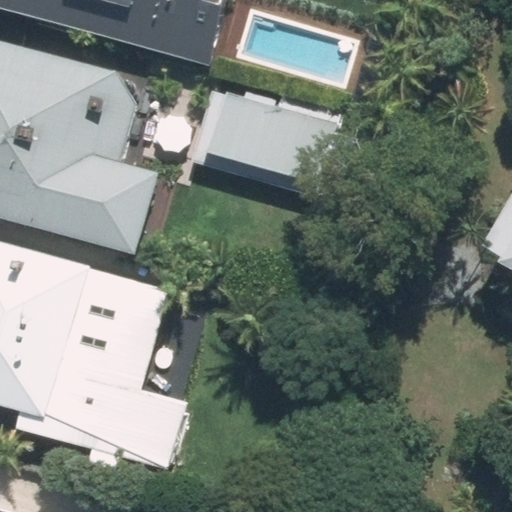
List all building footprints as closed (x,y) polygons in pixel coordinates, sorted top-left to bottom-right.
[(3,0),(208,58),(228,64),(246,1),(243,0),(3,0)] [(174,167),(132,156),(155,71),(0,29),(0,208),(110,238),(152,249),(174,167)] [(223,148),(334,178),(350,119),(240,88),(223,148)] [(0,230),(0,390),(39,402),(32,423),(182,466),(188,445),(202,398),(155,384),(182,291),(107,270),(109,262),(0,230)] [(0,511),(49,511),(0,498),(0,511)]
